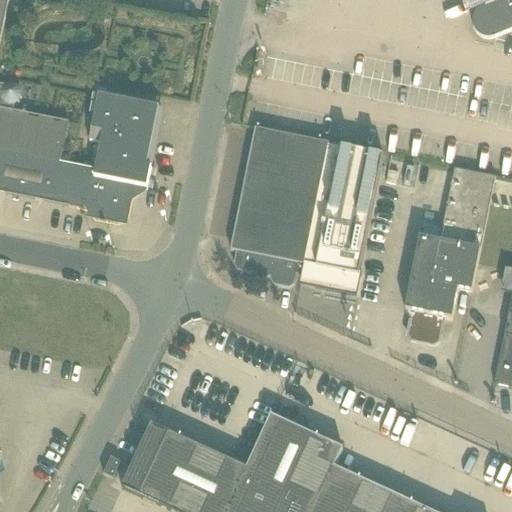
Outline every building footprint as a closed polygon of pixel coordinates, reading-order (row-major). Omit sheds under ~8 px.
[(0,0),(0,50),(10,0),(0,0)] [(18,88),(12,87),(10,87),(8,87),(6,88),(0,86),(0,111),(13,114),(14,109),(20,106),(23,100),(22,93),(18,88)] [(0,195),(89,213),(95,222),(119,227),(128,220),(135,189),(147,191),(152,171),(147,170),(159,111),(99,99),(90,144),(102,146),(96,172),(61,165),(69,125),(13,114),(0,111),(0,195)] [(274,287),(289,290),(294,287),(296,277),(302,278),(305,267),(328,148),(329,148),(329,146),(256,132),(232,253),(238,254),(235,268),(238,273),(272,279),(271,282),(274,287)] [(341,150),(329,148),(305,267),(317,269),(317,270),(319,271),(315,290),(321,292),(320,292),(328,293),(357,299),(361,279),(362,279),(362,275),(360,275),(384,159),(341,150)] [(413,344),(434,348),(438,345),(442,321),(453,323),(458,293),(472,296),(496,180),(455,171),(440,245),(420,241),(406,314),(415,316),(410,340),(413,344)] [(511,301),(495,387),(511,390),(511,301)] [(272,420),(247,472),(152,428),(123,491),(168,511),(421,511),(334,472),(343,453),(272,420)] [(122,465),(112,461),(104,477),(114,482),(122,465)]
